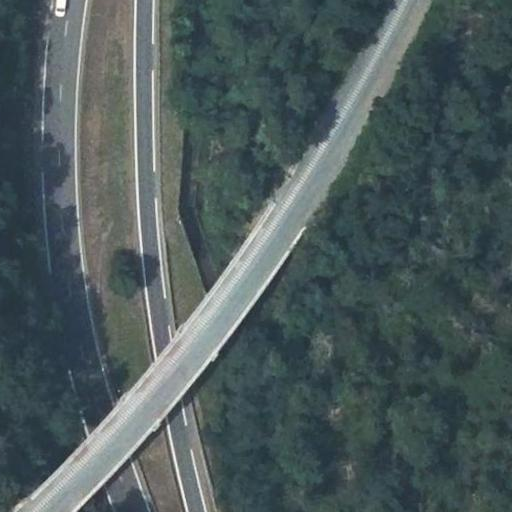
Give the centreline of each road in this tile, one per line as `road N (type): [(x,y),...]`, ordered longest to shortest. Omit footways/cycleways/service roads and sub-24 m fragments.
road 1 (primary): [(69,0),(58,173),(66,264),(81,351),(132,511)]
road 2 (primary): [(198,511),(157,323),(143,139),(145,0)]
